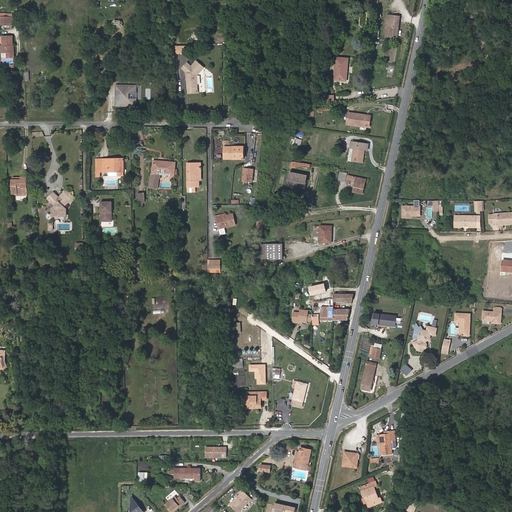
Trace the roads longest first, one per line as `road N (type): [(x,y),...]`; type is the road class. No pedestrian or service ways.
road 1 (secondary): [(336,412),(428,0)]
road 2 (residential): [(0,435),(282,432)]
road 3 (residential): [(0,124),(247,124)]
road 4 (tertiary): [(511,330),(359,415)]
road 5 (unknown): [(212,122),(212,250)]
road 6 (track): [(240,309),(343,381)]
